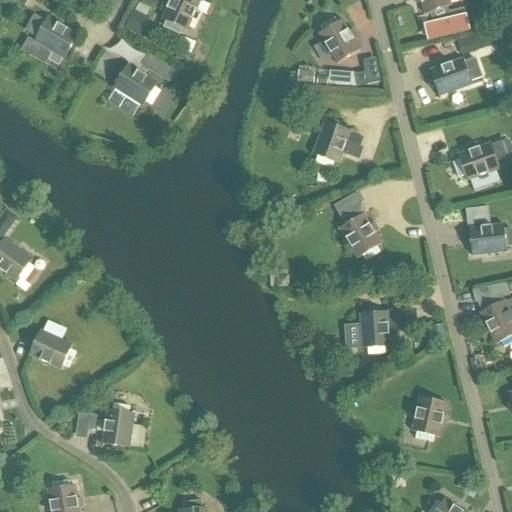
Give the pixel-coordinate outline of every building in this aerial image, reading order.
[(187,32),(201,0),(171,0),(170,0),(166,0),(164,7),(168,8),(162,20),(167,23),(164,28),(180,35),(183,30),(187,32)] [(452,6),(449,0),(415,0),(418,5),(422,3),(426,16),(431,14),(433,20),(449,14),(447,8),(452,6)] [(139,37),(149,18),(135,11),(125,30),(139,37)] [(485,17),(474,20),(477,29),(488,26),(485,17)] [(321,27),(324,32),(319,35),(337,65),(361,51),(342,21),(338,23),(336,18),(321,27)] [(73,44),(78,36),(48,19),(45,23),(40,20),(31,35),(36,38),(34,42),(64,60),(69,52),(73,54),(77,46),(73,44)] [(462,56),(490,46),(486,33),(457,42),(462,56)] [(156,75),(164,64),(149,54),(141,66),(156,75)] [(437,88),(440,97),(473,85),(471,81),(477,78),(471,62),(466,64),(464,60),(431,71),(434,80),(430,81),(433,90),(437,88)] [(118,81),(113,88),(143,107),(146,103),(151,106),(160,92),(155,88),(158,84),(128,65),(123,73),(119,71),(115,78),(118,81)] [(314,84),(315,73),(299,71),(298,83),(314,84)] [(355,73),(329,71),(328,85),(357,88),(354,75),(355,75),(355,73)] [(355,75),(354,75),(357,88),(368,85),(365,73),(355,75)] [(317,77),(317,85),(328,85),(328,78),(317,77)] [(437,101),(422,106),(427,121),(429,125),(443,121),(437,101)] [(334,126),(325,122),(313,155),(318,157),(316,163),(332,169),(334,163),(339,165),(351,132),(342,129),(344,124),(335,121),(334,126)] [(352,145),(348,155),(358,159),(362,148),(352,145)] [(467,182),(500,170),(491,145),(479,149),(477,145),(469,148),(470,152),(458,156),(460,161),(454,163),(459,179),(465,177),(467,182)] [(363,215),(340,229),(358,259),(363,257),(366,262),(381,253),(377,248),(382,245),(375,234),(379,232),(374,224),(370,226),(363,215)] [(0,245),(4,240),(11,230),(0,222),(0,245)] [(471,248),(472,257),(507,253),(507,248),(511,246),(511,239),(511,230),(505,230),(504,226),(469,230),(470,239),(466,239),(467,248),(471,248)] [(0,270),(16,282),(19,278),(24,282),(34,268),(29,265),(32,260),(4,240),(0,245),(0,270)] [(511,315),(505,302),(480,314),(486,326),(483,328),(487,335),(490,333),(496,345),(501,343),(504,348),(511,344),(511,315)] [(370,314),(361,315),(363,350),(368,349),(369,355),(386,354),(385,348),(390,348),(389,333),(389,323),(388,313),(379,313),(378,309),(370,310),(370,314)] [(389,323),(389,333),(406,332),(405,322),(389,323)] [(446,341),(442,325),(431,327),(435,344),(446,341)] [(33,348),(29,356),(61,371),(63,366),(69,369),(76,353),(70,350),(72,346),(40,331),(36,340),(32,338),(29,346),(33,348)] [(485,356),(472,360),(477,379),(501,373),(498,362),(488,365),(485,356)] [(447,404),(420,398),(412,432),(417,433),(416,439),(433,443),(434,437),(439,438),(442,425),(446,426),(448,418),(444,417),(447,404)] [(120,448),(130,449),(134,414),(129,413),(130,407),(113,405),(112,411),(108,410),(103,445),(112,447),(111,451),(120,452),(120,448)] [(100,422),(90,420),(88,431),(90,431),(98,432),(100,422)] [(457,487),(464,491),(468,483),(461,480),(457,487)] [(475,497),(481,486),(470,480),(464,491),(475,497)] [(48,491),(51,511),(79,511),(78,508),(83,507),(81,499),(77,499),(75,486),(70,487),(69,481),(52,484),(53,490),(48,491)] [(462,511),(444,500),(441,505),(436,501),(429,511),(462,511)] [(207,511),(207,509),(202,509),(201,503),(184,504),(185,510),(180,511),(179,511),(207,511)]
